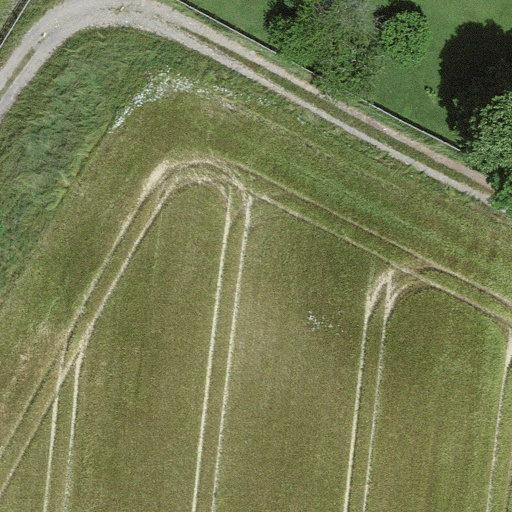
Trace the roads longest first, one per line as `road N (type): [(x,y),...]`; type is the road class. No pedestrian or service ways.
road 1 (unclassified): [(511,182),(166,0)]
road 2 (unclassified): [(103,0),(79,6),(47,32),(0,106)]
